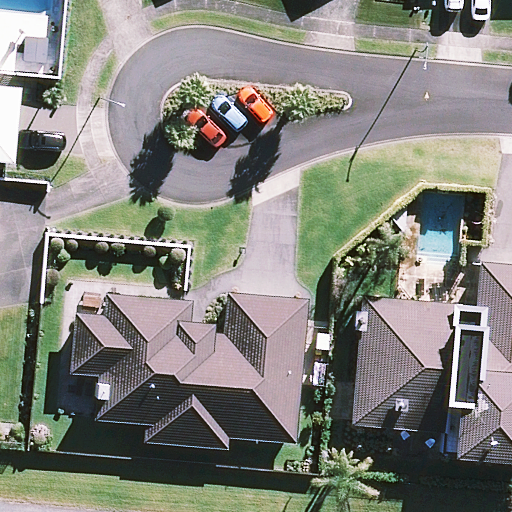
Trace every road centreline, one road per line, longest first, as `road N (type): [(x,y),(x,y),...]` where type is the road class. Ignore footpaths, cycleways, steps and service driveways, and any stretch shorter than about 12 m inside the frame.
road 1 (residential): [(423,89),(265,166),(203,181),(167,171),(148,152),(138,106),(145,84),(175,58),(236,62)]
road 2 (residential): [(236,62),(423,89)]
